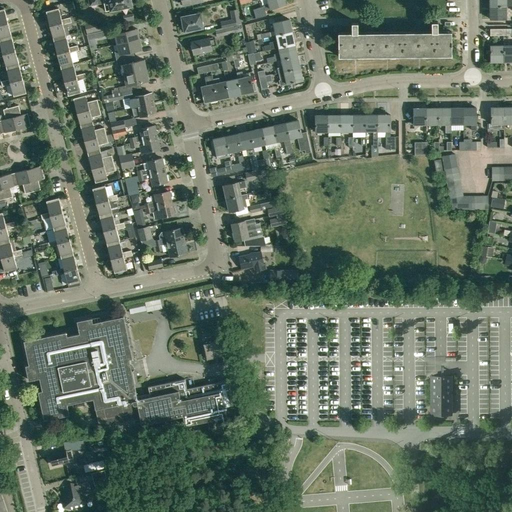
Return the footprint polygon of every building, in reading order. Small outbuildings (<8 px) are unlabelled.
[(111,10),(115,9),(115,10),(116,11),(120,10),(121,8),(131,6),(131,4),(133,3),(131,0),(88,0),(90,6),(109,2),(111,10)] [(286,5),(286,4),(284,0),(267,0),(269,4),(263,6),(253,10),(256,19),(266,15),(265,11),(270,9),(271,10),(286,5)] [(490,19),(490,24),(506,24),(506,19),(506,7),(490,7),(490,19)] [(62,22),(62,20),(59,8),(46,11),(50,26),(62,22)] [(0,24),(8,23),(4,9),(0,9),(0,24)] [(222,30),(241,25),(238,11),(230,12),(232,21),(220,24),(222,30)] [(183,23),(182,24),(183,29),(185,29),(185,31),(202,27),(199,14),(182,18),(183,23)] [(269,24),(273,23),(273,24),(274,24),(276,35),(292,32),(289,20),(290,20),(289,19),(284,21),(283,15),(268,19),(269,24)] [(62,22),(50,26),(54,39),(66,36),(63,25),(67,24),(66,19),(62,20),(62,22)] [(84,24),(87,34),(104,30),(102,25),(96,26),(95,21),(84,24)] [(339,56),(339,57),(451,55),(451,45),(452,45),(452,41),(451,41),(451,31),(438,31),(438,22),(432,22),(432,32),(416,32),(358,33),(358,23),(352,23),(352,33),(338,33),(339,48),(338,48),(338,51),(339,51),(339,56)] [(0,39),(12,37),(8,23),(0,24),(0,39)] [(241,25),(222,30),(215,31),(217,37),(242,31),(241,25)] [(117,44),(139,39),(137,29),(115,34),(117,44)] [(102,31),(87,34),(86,35),(88,40),(103,37),(102,31)] [(292,32),(276,35),(279,47),(294,44),(292,32)] [(66,36),(54,39),(57,53),(70,50),(69,48),(66,36)] [(15,51),(12,37),(0,39),(0,42),(2,51),(0,52),(0,57),(4,57),(3,54),(15,51)] [(209,38),(191,42),(194,54),(212,50),(211,47),(217,46),(215,39),(209,40),(209,38)] [(141,49),(139,39),(117,44),(119,54),(115,55),(116,61),(132,57),(130,52),(141,49)] [(294,44),(279,47),(282,59),(297,56),(294,44)] [(511,45),(503,46),(503,62),(511,61),(511,45)] [(491,62),(503,62),(503,46),(491,46),(490,46),(490,62),(491,62)] [(70,50),(57,53),(61,67),(73,64),(70,53),(75,52),(73,47),(69,48),(70,50)] [(4,57),(7,68),(19,65),(15,51),(3,54),(4,57)] [(253,53),(248,54),(250,65),(256,63),(253,53)] [(297,56),(282,59),(284,71),(300,68),(297,56)] [(133,63),(132,57),(116,61),(118,66),(122,65),(124,75),(146,70),(144,60),(133,63)] [(76,75),(73,64),(61,67),(65,81),(77,78),(76,75)] [(213,71),(212,64),(197,68),(198,74),(213,71)] [(23,79),(19,65),(7,68),(10,79),(5,80),(7,85),(11,84),(10,82),(23,79)] [(300,68),(284,71),(287,83),(287,84),(303,81),(303,80),(302,80),(300,68)] [(148,81),(146,70),(124,75),(126,86),(118,87),(119,93),(137,89),(136,84),(136,83),(148,81)] [(237,73),(238,79),(241,94),(253,91),(253,92),(254,92),(249,72),(243,74),(242,71),(237,73)] [(77,78),(65,81),(68,96),(81,92),(78,81),(82,79),(81,74),(76,75),(77,78)] [(205,102),(217,99),(212,79),(212,75),(205,77),(207,86),(201,87),(205,103),(205,102)] [(271,75),(265,76),(259,77),(262,90),(268,88),(267,82),(272,81),(271,75)] [(219,78),(212,79),(217,99),(229,97),(226,81),(220,83),(219,78)] [(14,96),(26,93),(23,79),(10,82),(11,84),(14,96)] [(238,79),(226,81),(229,97),(241,94),(238,79)] [(132,108),(153,103),(151,93),(136,97),(136,98),(130,100),(132,108)] [(73,99),(77,113),(99,108),(97,100),(87,102),(86,96),(73,99)] [(114,109),(112,102),(105,103),(107,111),(114,109)] [(132,108),(133,116),(134,118),(156,113),(153,103),(132,108)] [(18,106),(11,108),(17,130),(31,126),(28,113),(21,115),(18,106)] [(504,124),(504,108),(492,108),(492,107),(491,107),(491,124),(492,124),(504,124)] [(0,122),(3,133),(17,130),(11,108),(3,110),(6,119),(0,120),(0,122)] [(81,127),(93,124),(91,117),(101,115),(99,108),(77,113),(81,127)] [(414,125),(426,124),(426,109),(414,109),(414,108),(413,108),(414,125)] [(426,124),(438,124),(438,108),(426,109),(426,124)] [(451,124),(451,108),(438,108),(438,124),(451,124)] [(451,108),(451,124),(459,124),(459,130),(463,130),(463,124),(463,108),(451,108)] [(463,108),(463,124),(471,124),(471,130),(476,130),(476,108),(475,108),(463,108)] [(353,116),(353,131),(365,131),(365,115),(353,116)] [(378,137),(378,131),(378,115),(365,115),(365,131),(373,131),(373,137),(373,146),(371,146),(372,157),(378,157),(378,145),(378,137)] [(378,115),(378,131),(386,131),(386,133),(391,133),(390,115),(378,115)] [(316,132),(328,132),(328,116),(316,116),(315,116),(315,132),(316,132)] [(328,132),(340,132),(340,116),(328,116),(328,132)] [(340,132),(353,131),(353,116),(340,116),(340,132)] [(123,120),(110,123),(112,130),(125,127),(123,120)] [(286,123),(290,139),(301,136),(302,137),(298,120),(298,121),(286,123)] [(277,141),(290,139),(286,123),(274,126),(277,141)] [(81,127),(84,141),(106,135),(104,128),(95,130),(93,124),(81,127)] [(137,142),(157,137),(154,126),(140,129),(141,136),(136,137),(137,142)] [(262,129),(265,144),(277,141),(274,126),(262,129)] [(125,128),(112,131),(114,139),(117,139),(116,136),(126,134),(125,128)] [(253,147),(265,144),(262,129),(250,131),(253,147)] [(254,153),(253,147),(250,131),(238,134),(241,150),(246,148),(248,155),(249,155),(252,171),(259,170),(255,154),(255,153),(254,153)] [(238,134),(225,137),(229,152),(241,150),(238,134)] [(108,143),(106,135),(84,141),(88,155),(100,152),(99,145),(108,143)] [(137,142),(138,147),(140,146),(141,153),(160,149),(157,137),(137,142)] [(230,156),(229,152),(225,137),(214,139),(213,139),(213,140),(211,141),(213,150),(215,149),(217,155),(217,159),(230,156)] [(395,137),(386,137),(386,145),(391,145),(391,149),(396,149),(395,137)] [(308,141),(299,143),(300,151),(305,150),(306,154),(311,153),(308,141)] [(422,148),(416,149),(415,149),(415,156),(427,156),(427,143),(422,143),(422,148)] [(88,155),(92,169),(114,163),(112,155),(102,158),(100,152),(88,155)] [(120,163),(133,160),(132,154),(119,156),(120,163)] [(442,157),(443,163),(456,161),(455,155),(442,157)] [(145,169),(143,170),(144,175),(150,173),(164,170),(162,158),(147,162),(147,163),(144,164),(145,169)] [(133,160),(120,163),(122,169),(134,166),(133,160)] [(440,160),(434,161),(436,172),(442,171),(440,160)] [(226,167),(220,169),(221,175),(233,172),(231,161),(224,162),(226,167)] [(443,163),(444,169),(457,167),(456,161),(443,163)] [(114,163),(92,169),(95,183),(108,180),(106,173),(116,171),(114,163)] [(41,166),(27,170),(33,192),(40,190),(38,180),(45,178),(41,166)] [(458,173),(457,167),(444,169),(446,175),(458,173)] [(261,169),(259,170),(252,171),(245,172),(247,181),(253,180),(253,179),(263,177),(261,169)] [(27,170),(13,173),(16,186),(23,184),(25,194),(33,192),(27,170)] [(167,182),(164,170),(150,173),(144,175),(145,180),(151,178),(152,185),(167,182)] [(13,173),(0,176),(0,179),(5,199),(13,197),(10,187),(16,186),(13,173)] [(445,175),(447,181),(459,179),(458,173),(446,175),(445,175)] [(447,181),(448,187),(460,185),(459,179),(447,181)] [(223,186),(226,199),(241,195),(240,189),(246,187),(245,181),(223,186)] [(93,188),(96,203),(109,199),(108,197),(105,185),(93,188)] [(448,187),(449,193),(461,191),(460,185),(448,187)] [(171,193),(169,192),(169,191),(154,194),(156,201),(149,203),(150,208),(172,203),(170,197),(172,196),(171,193)] [(461,191),(449,193),(450,199),(462,197),(461,191)] [(245,194),(241,195),(226,199),(227,204),(226,204),(225,206),(226,209),(227,210),(229,210),(229,211),(246,208),(244,199),(246,199),(245,194)] [(138,195),(130,197),(132,204),(139,203),(140,203),(138,195)] [(96,203),(100,217),(112,213),(109,202),(114,201),(112,196),(108,197),(109,199),(96,203)] [(469,210),(469,197),(462,197),(450,199),(452,210),(469,210)] [(50,215),(62,212),(59,198),(46,201),(49,213),(45,214),(46,219),(51,218),(50,215)] [(504,210),(506,201),(493,198),(491,208),(504,210)] [(150,208),(152,213),(154,212),(155,219),(174,215),(174,213),(175,213),(175,209),(173,209),(172,203),(150,208)] [(260,205),(261,211),(270,209),(268,203),(259,204),(260,205)] [(269,210),(271,216),(277,215),(277,218),(271,219),(272,225),(286,222),(283,207),(269,210)] [(51,218),(54,229),(66,226),(62,212),(50,215),(51,218)] [(115,225),(112,213),(100,217),(103,231),(116,227),(115,225)] [(264,237),(256,239),(253,225),(255,224),(254,219),(245,221),(232,224),(236,240),(244,238),(246,246),(266,246),(264,237)] [(488,233),(494,234),(496,223),(489,222),(488,233)] [(0,228),(0,242),(10,240),(7,229),(11,228),(10,223),(5,224),(6,226),(0,228)] [(116,227),(103,231),(107,245),(120,241),(117,230),(121,229),(120,224),(115,225),(116,227)] [(70,240),(66,226),(54,229),(57,240),(52,242),(54,247),(58,245),(57,243),(70,240)] [(155,246),(161,245),(160,240),(154,241),(152,237),(149,226),(137,229),(143,249),(155,245),(155,246)] [(161,245),(167,244),(184,240),(181,228),(165,231),(166,239),(160,240),(161,245)] [(13,252),(10,240),(0,242),(0,253),(1,258),(13,254),(13,252)] [(58,245),(61,257),(73,254),(70,240),(57,243),(58,245)] [(185,244),(184,240),(167,244),(170,256),(187,253),(186,251),(187,250),(187,247),(185,246),(185,244)] [(120,241),(107,245),(111,259),(123,255),(122,253),(120,241)] [(492,257),(494,247),(482,245),(480,255),(487,256),(492,257)] [(14,257),(18,256),(17,251),(13,252),(13,254),(1,258),(5,272),(17,269),(14,257)] [(123,255),(111,259),(114,273),(127,270),(124,258),(128,257),(127,252),(122,253),(123,255)] [(261,252),(239,257),(242,268),(254,265),(256,271),(264,269),(263,263),(261,252)] [(65,271),(77,268),(73,254),(61,257),(64,268),(60,269),(61,274),(65,273),(65,271)] [(161,259),(147,262),(149,270),(163,267),(161,259)] [(81,282),(77,268),(65,271),(65,273),(68,285),(81,282)] [(271,270),(271,281),(299,281),(297,270),(271,270)] [(160,299),(145,302),(147,312),(163,309),(160,299)] [(38,392),(44,420),(69,415),(67,404),(93,399),(99,428),(140,419),(142,424),(164,419),(166,429),(207,420),(209,428),(229,424),(225,407),(233,405),(228,380),(187,389),(185,379),(148,387),(150,394),(137,396),(129,359),(133,359),(124,316),(98,321),(97,317),(77,321),(79,333),(67,336),(66,332),(24,341),(29,365),(25,366),(29,380),(40,378),(42,391),(38,392)] [(211,337),(202,339),(207,359),(208,359),(207,357),(212,356),(213,358),(213,356),(222,354),(222,356),(223,356),(220,341),(212,342),(211,337)] [(452,416),(452,389),(452,376),(448,376),(435,376),(430,376),(430,416),(452,416)] [(63,443),(64,445),(65,450),(50,454),(52,465),(68,461),(68,460),(73,458),(71,450),(85,449),(86,453),(92,451),(89,440),(63,443)] [(83,507),(86,494),(90,493),(88,483),(65,489),(62,501),(71,510),(83,507)]
